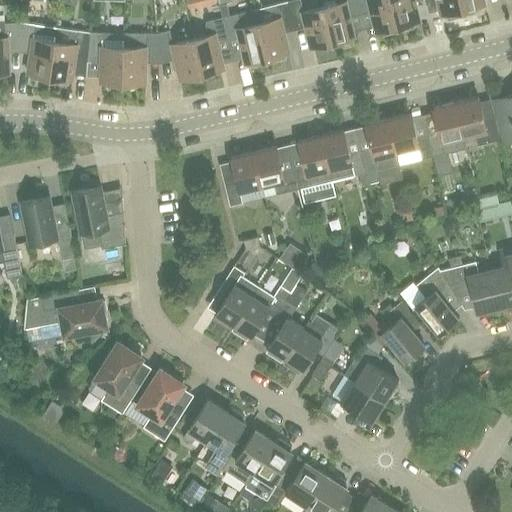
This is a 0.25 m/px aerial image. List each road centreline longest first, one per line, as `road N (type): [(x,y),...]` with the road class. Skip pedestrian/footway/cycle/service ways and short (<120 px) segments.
road 1 (residential): [(382,467),(153,324),(144,304),(136,134)]
road 2 (tertiary): [(511,45),(136,134)]
road 3 (residential): [(382,467),(458,348),(511,329)]
road 4 (residential): [(0,177),(88,158),(136,134)]
road 5 (tertiary): [(136,134),(0,124)]
